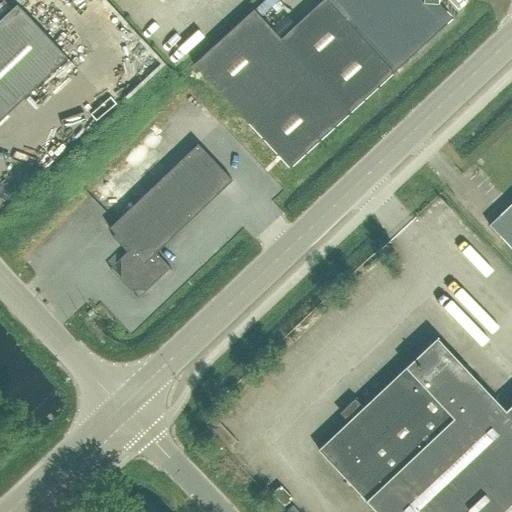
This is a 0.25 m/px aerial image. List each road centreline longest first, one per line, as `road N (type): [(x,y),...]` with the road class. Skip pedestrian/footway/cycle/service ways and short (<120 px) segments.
road 1 (tertiary): [(121,406),(511,37)]
road 2 (unclassified): [(121,406),(0,275)]
road 3 (tertiary): [(9,511),(121,406)]
road 4 (unclassified): [(218,511),(121,406)]
